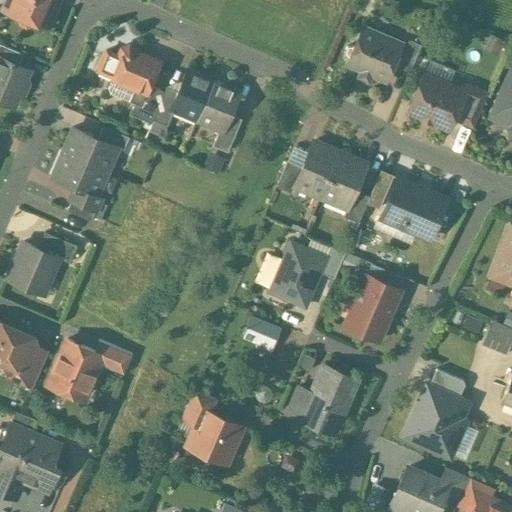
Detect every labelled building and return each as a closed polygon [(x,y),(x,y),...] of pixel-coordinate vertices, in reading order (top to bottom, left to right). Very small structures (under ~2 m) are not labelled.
[(9,0),(5,9),(19,15),(17,18),(20,24),(26,26),(32,24),(33,21),(46,27),(57,0),(9,0)] [(402,42),(363,26),(355,45),(353,45),(347,45),(345,51),(348,56),(350,57),(347,64),(361,70),(357,77),(369,82),(372,75),(385,80),(402,42)] [(421,44),(410,39),(398,67),(409,72),(421,44)] [(23,54),(0,43),(0,56),(18,64),(23,54)] [(136,47),(129,44),(121,47),(117,54),(106,49),(97,70),(112,77),(108,87),(110,93),(134,103),(140,105),(149,84),(159,61),(138,52),(136,47)] [(18,64),(0,56),(0,100),(12,105),(28,69),(18,64)] [(213,80),(187,69),(177,91),(170,107),(174,109),(197,119),(213,80)] [(462,91),(424,75),(409,109),(420,114),(420,116),(434,122),(434,120),(449,127),(453,117),(464,92),(462,91)] [(511,76),(509,75),(492,113),(511,121),(509,128),(511,134),(511,76)] [(240,92),(213,80),(197,119),(219,128),(223,130),(230,114),(240,92)] [(149,84),(140,105),(134,103),(130,114),(151,123),(152,119),(164,91),(149,84)] [(488,93),(465,84),(462,91),(464,92),(453,117),(473,126),(488,93)] [(164,91),(152,119),(167,125),(174,109),(170,107),(177,91),(166,86),(164,91)] [(241,118),(230,114),(223,130),(219,128),(212,145),(227,151),(241,118)] [(129,136),(103,125),(98,138),(118,146),(117,147),(123,150),(129,136)] [(98,138),(73,127),(62,151),(107,171),(117,147),(118,146),(98,138)] [(339,152),(313,140),(302,166),(294,184),(294,185),(320,196),(339,152)] [(107,171),(62,151),(52,176),(77,187),(96,195),(97,194),(107,171)] [(366,163),(339,152),(320,196),(347,207),(354,189),(366,163)] [(302,166),(287,160),(276,185),(291,192),(294,185),(294,184),(302,166)] [(369,196),(367,202),(379,208),(393,174),(381,169),(369,196)] [(447,197),(397,176),(396,178),(400,180),(387,211),(402,218),(399,225),(430,238),(447,197)] [(96,195),(77,187),(72,199),(97,210),(103,197),(97,194),(96,195)] [(369,196),(354,189),(347,207),(343,215),(358,222),(367,202),(369,196)] [(511,223),(491,275),(511,282),(511,223)] [(76,245),(45,232),(39,248),(59,256),(58,257),(69,262),(76,245)] [(268,291),(306,306),(327,254),(290,239),(268,291)] [(39,248),(24,241),(8,278),(43,293),(58,257),(59,256),(39,248)] [(404,278),(371,263),(366,274),(399,288),(404,278)] [(366,274),(365,274),(344,324),(379,339),(400,289),(399,288),(366,274)] [(253,314),(245,336),(274,346),(282,325),(253,314)] [(467,315),(463,326),(478,332),(482,320),(467,315)] [(511,340),(511,328),(491,319),(480,343),(506,354),(511,340)] [(30,335),(0,322),(0,359),(15,367),(17,367),(27,344),(30,335)] [(94,350),(67,338),(47,383),(65,391),(67,386),(85,394),(99,363),(102,354),(94,350)] [(132,353),(99,339),(94,350),(102,354),(99,363),(123,373),(132,353)] [(47,353),(27,344),(17,367),(15,367),(11,376),(33,386),(47,353)] [(357,379),(324,365),(312,392),(304,413),(305,414),(336,427),(357,379)] [(437,369),(429,386),(459,399),(465,385),(463,381),(437,369)] [(511,369),(501,399),(511,403),(511,369)] [(417,408),(404,435),(449,455),(465,421),(460,419),(467,402),(459,399),(429,386),(428,385),(418,409),(417,408)] [(218,397),(194,387),(180,419),(195,425),(202,408),(211,412),(218,397)] [(300,387),(289,413),(303,419),(305,414),(304,413),(312,392),(300,387)] [(211,412),(202,408),(195,425),(186,445),(226,462),(242,425),(211,412)] [(38,420),(15,410),(9,424),(32,434),(38,420)] [(32,434),(9,424),(1,444),(57,468),(57,467),(50,465),(59,445),(32,434)] [(57,468),(1,444),(0,445),(7,447),(0,463),(0,467),(21,477),(48,488),(57,468)] [(21,477),(0,467),(0,481),(16,489),(21,477)] [(438,481),(406,467),(392,500),(394,501),(395,497),(409,503),(407,507),(419,511),(435,511),(444,493),(447,485),(438,481)] [(468,477),(445,467),(438,481),(447,485),(444,493),(458,500),(468,477)] [(493,488),(468,477),(458,500),(458,501),(474,508),(478,498),(487,502),(494,488),(493,488)] [(487,502),(478,498),(474,508),(472,511),(511,511),(511,509),(507,507),(505,510),(487,502)] [(225,503),(220,511),(238,511),(240,509),(225,503)]
